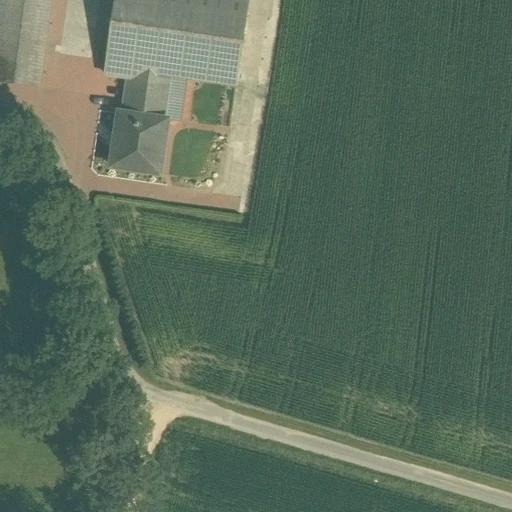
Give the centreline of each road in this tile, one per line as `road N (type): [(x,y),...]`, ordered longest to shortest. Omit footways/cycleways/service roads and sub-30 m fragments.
road 1 (unclassified): [(511,511),(138,408),(75,243),(0,153)]
road 2 (unknown): [(216,234),(206,200),(172,152),(3,9),(2,0)]
